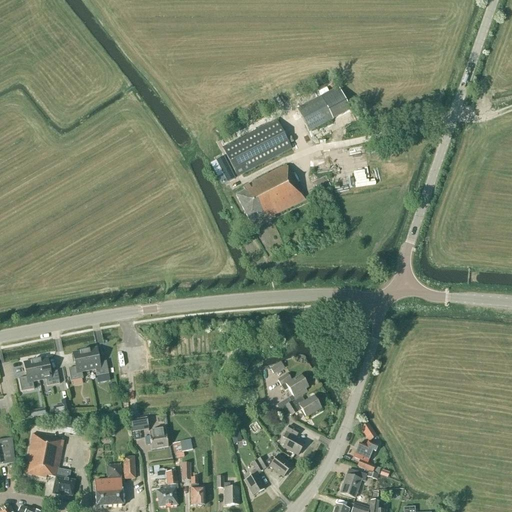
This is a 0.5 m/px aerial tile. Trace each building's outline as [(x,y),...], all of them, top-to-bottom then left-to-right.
[(339,89),(321,98),(333,120),(351,111),(339,89)] [(309,133),(333,120),(321,98),(297,110),(309,133)] [(237,178),(291,150),(276,121),(222,148),(237,178)] [(380,171),(381,183),(395,183),(395,164),(384,164),(384,171),(380,171)] [(290,175),(286,167),(242,188),(244,192),(235,196),(249,223),(263,216),(266,221),(305,202),(292,174),(290,175)] [(96,349),(84,352),(88,372),(95,371),(96,377),(108,375),(106,362),(99,364),(96,349)] [(81,373),(88,372),(84,352),(72,354),(75,368),(68,370),(70,382),(83,380),(81,373)] [(34,362),(39,382),(45,380),(47,387),(59,385),(57,372),(50,373),(47,359),(34,362)] [(32,383),(39,382),(34,362),(23,364),(26,378),(18,380),(21,393),(34,390),(32,383)] [(285,368),(282,362),(271,369),(275,375),(285,368)] [(292,382),(287,375),(277,381),(284,392),(288,389),(295,401),(307,393),(304,390),(307,388),(301,377),(292,382)] [(320,409),(314,398),(305,403),(302,398),(291,404),(291,403),(285,406),(291,416),(301,411),(305,418),(320,409)] [(70,413),(68,400),(61,401),(62,406),(53,408),(55,415),(63,413),(63,415),(70,413)] [(45,416),(44,409),(37,411),(36,412),(37,418),(38,417),(45,416)] [(132,433),(148,430),(146,419),(130,422),(132,433)] [(296,438),(299,433),(289,427),(282,438),(287,440),(283,448),(298,456),(304,445),(289,437),(290,435),(296,438)] [(165,435),(164,428),(154,429),(155,431),(149,432),(149,437),(144,438),(146,446),(151,446),(151,450),(168,448),(166,435),(165,435)] [(233,445),(242,443),(238,428),(229,431),(233,445)] [(371,441),(376,438),(371,429),(365,433),(371,441)] [(69,481),(70,472),(58,470),(64,441),(32,435),(24,475),(46,479),(46,477),(55,479),(52,495),(62,497),(63,496),(72,498),(75,482),(69,481)] [(176,462),(184,460),(183,453),(192,451),(189,438),(172,442),(176,462)] [(0,465),(14,463),(11,439),(0,441),(0,465)] [(376,452),(378,447),(367,443),(366,447),(359,445),(353,459),(359,461),(357,467),(372,473),(378,475),(380,469),(374,467),(367,464),(373,451),(376,452)] [(262,471),(262,472),(270,467),(283,478),(291,468),(278,457),(273,463),(268,460),(265,462),(262,458),(257,461),(262,471)] [(124,480),(135,479),(134,458),(123,458),(124,480)] [(255,476),(262,472),(262,471),(257,461),(251,464),(254,471),(249,474),(252,478),(245,482),(253,497),(264,490),(255,476)] [(106,480),(121,479),(120,465),(105,466),(106,480)] [(154,475),(156,474),(165,473),(166,473),(166,470),(164,471),(163,470),(159,470),(158,467),(153,467),(154,475)] [(366,477),(362,475),(348,471),(346,476),(340,494),(354,500),(361,480),(364,482),(366,477)] [(389,474),(381,471),(379,476),(387,479),(389,474)] [(178,485),(177,485),(175,472),(166,473),(165,473),(167,486),(162,487),(162,491),(156,492),(159,508),(177,507),(175,490),(178,490),(178,485)] [(366,477),(376,481),(378,476),(368,472),(366,477)] [(197,486),(197,479),(197,474),(191,474),(191,479),(191,489),(191,505),(195,505),(195,506),(197,506),(198,507),(201,507),(202,506),(204,506),(204,489),(194,489),(194,486),(197,486)] [(223,485),(223,478),(216,478),(217,490),(225,490),(225,507),(238,507),(238,489),(229,489),(229,484),(223,485)] [(96,509),(123,507),(121,480),(94,482),(96,509)] [(385,511),(386,511),(378,511),(379,503),(371,502),(369,511),(385,511)]
